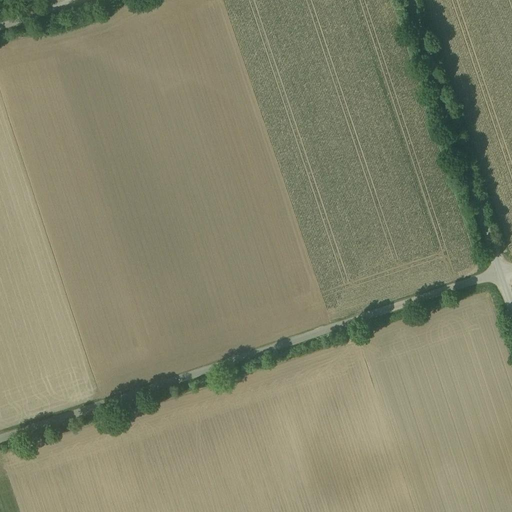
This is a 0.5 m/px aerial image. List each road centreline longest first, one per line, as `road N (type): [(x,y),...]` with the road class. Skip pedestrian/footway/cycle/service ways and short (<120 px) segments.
road 1 (residential): [(0,438),(500,269)]
road 2 (unclassified): [(412,0),(500,269)]
